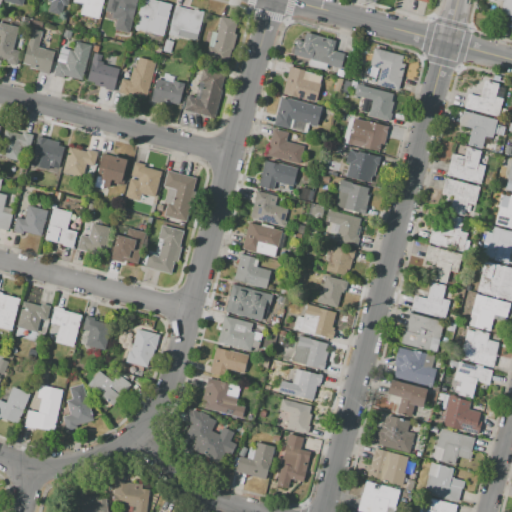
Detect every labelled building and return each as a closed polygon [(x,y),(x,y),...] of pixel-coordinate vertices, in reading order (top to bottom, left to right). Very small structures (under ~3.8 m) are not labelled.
[(67,0),(66,6),(63,6),(61,16),(48,13),(50,2),(46,1),(46,0),(67,0)] [(72,0),(102,0),(98,19),(79,15),(82,4),(72,2),(72,0)] [(107,0),(137,0),(131,23),(103,16),(107,0)] [(163,36),(134,29),(141,0),(153,0),(171,5),(163,36)] [(511,0),(511,16),(498,14),(501,1),(497,0),(511,0)] [(203,12),(196,42),(167,34),(174,6),(193,10),(203,12)] [(206,55),(212,31),(216,32),(220,17),(236,21),(233,34),(236,35),(229,61),(206,55)] [(0,23),(18,28),(13,49),(20,51),(17,66),(6,63),(7,61),(3,60),(2,61),(0,60),(0,23)] [(54,51),(48,73),(21,66),(30,29),(42,32),(38,47),(54,51)] [(63,37),(65,30),(72,32),(70,39),(63,37)] [(293,55),(297,40),(303,41),(305,33),(335,40),(332,50),(344,53),(340,67),(327,64),(325,70),(308,66),(309,59),(293,55)] [(173,42),(170,53),(162,51),(165,40),(173,42)] [(90,45),(81,81),(63,76),(63,77),(54,75),(60,48),(73,51),(76,42),(90,45)] [(159,53),(152,51),(154,45),(161,47),(159,53)] [(373,48),(403,56),(401,64),(405,65),(398,90),(376,85),(380,69),(369,66),(373,48)] [(86,81),(94,53),(102,55),(100,61),(103,62),(102,65),(118,69),(113,90),(94,85),(94,83),(86,81)] [(155,62),(146,97),(128,93),(128,95),(118,92),(121,79),(129,81),(133,67),(135,67),(138,57),(155,62)] [(281,93),(288,67),(322,76),(315,102),(281,93)] [(336,75),(337,69),(344,71),(342,77),(336,75)] [(225,75),(215,118),(183,110),(187,96),(195,98),(202,70),(225,75)] [(336,78),(342,79),(339,92),(333,90),(336,78)] [(184,83),(178,108),(150,101),(156,79),(173,83),(173,81),(184,83)] [(347,95),(341,94),(344,80),(350,82),(347,95)] [(464,108),(468,94),(480,97),(484,81),(498,84),(494,97),(502,99),(498,117),(464,108)] [(363,86),(393,94),(391,101),(393,101),(388,121),(368,116),(372,100),(361,98),(363,86)] [(273,125),(280,97),(321,107),(320,112),(328,114),(326,120),(318,118),(316,127),(308,125),(306,134),(273,125)] [(468,145),(472,129),(459,125),(463,111),(497,120),(492,138),(490,137),(487,149),(480,147),(480,148),(468,145)] [(387,127),(381,152),(349,143),(351,135),(349,134),(352,122),(365,126),(366,121),(387,127)] [(495,133),(498,123),(505,125),(502,135),(495,133)] [(299,164),(266,156),(273,129),(287,132),(285,141),(303,146),(299,164)] [(33,135),(29,148),(22,146),(18,161),(1,156),(6,138),(3,137),(4,130),(22,135),(22,133),(33,135)] [(63,147),(58,168),(49,166),(48,169),(30,165),(37,137),(59,142),(58,146),(63,147)] [(341,137),(348,139),(347,145),(340,143),(341,137)] [(96,153),(93,167),(84,164),(81,177),(62,173),(69,147),(86,152),(86,150),(96,153)] [(447,175),(452,154),(463,157),(466,148),(481,152),(477,166),(484,167),(479,184),(447,175)] [(348,150),(359,153),(359,152),(380,157),(378,165),(376,164),(373,176),(372,176),(370,183),(345,177),(348,163),(345,162),(348,150)] [(101,154),(126,160),(125,164),(128,164),(122,185),(109,182),(108,188),(103,187),(102,189),(93,187),(101,154)] [(258,185),(264,160),(297,168),(292,186),(274,181),(272,189),(258,185)] [(337,171),(327,169),(327,170),(323,169),(325,160),(339,164),(337,171)] [(511,192),(511,161),(509,161),(503,191),(511,192)] [(161,172),(154,198),(140,194),(138,201),(124,198),(129,178),(137,180),(138,178),(129,176),(133,162),(144,165),(143,168),(161,172)] [(185,221),(163,215),(166,203),(164,203),(168,188),(164,187),(168,171),(196,178),(193,191),(196,192),(192,205),(190,204),(185,221)] [(329,177),(327,183),(320,181),(321,175),(329,177)] [(464,216),(449,212),(454,195),(441,192),(445,178),(478,187),(474,205),(467,203),(464,216)] [(339,180),(351,183),(351,184),(370,189),(364,214),(335,206),(339,192),(336,191),(339,180)] [(306,200),(297,198),(300,187),(309,190),(306,200)] [(283,227),(249,218),(256,191),(275,196),(273,205),(287,209),(283,227)] [(0,193),(7,195),(4,207),(13,209),(8,230),(0,228),(0,193)] [(511,228),(495,224),(502,195),(509,197),(510,195),(511,195),(511,228)] [(324,209),(321,217),(310,215),(312,206),(314,206),(314,204),(322,206),(322,208),(324,209)] [(13,231),(16,217),(24,219),(27,205),(47,210),(41,235),(24,231),(23,233),(13,231)] [(44,239),(52,208),(71,213),(67,229),(76,232),(72,248),(61,245),(61,244),(44,239)] [(328,210),(360,218),(358,224),(361,225),(358,238),(359,238),(357,246),(335,240),(336,234),(330,233),(332,224),(325,222),(328,210)] [(428,243),(432,229),(444,232),(448,214),(462,218),(459,231),(466,234),(461,252),(428,243)] [(77,249),(81,234),(87,236),(91,223),(111,228),(105,251),(90,247),(88,251),(77,249)] [(241,249),(248,223),(281,231),(274,257),(241,249)] [(304,225),(302,233),(296,232),(299,224),(304,225)] [(183,231),(179,246),(181,246),(177,262),(174,261),(171,273),(144,266),(147,253),(157,256),(161,240),(157,239),(161,225),(183,231)] [(511,231),(511,254),(509,254),(507,263),(483,257),(485,251),(478,249),(480,241),(483,242),(486,232),(492,234),(494,227),(511,231)] [(301,235),(299,242),(293,241),(295,233),(301,235)] [(108,259),(114,235),(134,240),(132,248),(140,250),(136,264),(129,262),(128,264),(108,259)] [(431,279),(435,263),(424,260),(428,245),(461,254),(456,272),(449,270),(446,283),(431,279)] [(325,271),(327,261),(324,260),(327,250),(332,251),(333,246),(355,251),(353,258),(352,258),(349,270),(346,269),(345,276),(325,271)] [(233,280),(240,254),(258,259),(256,267),(270,271),(266,288),(233,280)] [(506,266),(502,282),(511,285),(511,293),(510,300),(477,291),(481,275),(476,274),(480,261),(491,264),(491,262),(506,266)] [(336,308),(316,303),(319,290),(321,291),(325,277),(346,282),(343,293),(340,292),(336,308)] [(411,310),(414,296),(426,299),(431,282),(445,286),(441,299),(449,301),(444,319),(411,310)] [(232,285),(271,295),(268,305),(265,304),(261,320),(225,311),(232,285)] [(279,295),(281,287),(290,290),(288,297),(279,295)] [(19,299),(11,330),(0,326),(0,292),(2,293),(1,295),(19,299)] [(510,303),(504,324),(491,320),(488,330),(468,325),(476,294),(510,303)] [(50,306),(46,320),(39,319),(36,332),(16,327),(23,301),(40,306),(40,304),(50,306)] [(335,312),(331,327),(334,328),(332,339),(293,329),(297,316),(303,317),(306,305),(335,312)] [(81,315),(73,346),(55,342),(59,325),(50,322),(54,307),(63,309),(63,310),(81,315)] [(400,343),(405,325),(406,325),(409,314),(443,323),(435,353),(400,343)] [(104,350),(85,345),(88,331),(82,329),(85,316),(94,318),(93,321),(111,325),(104,350)] [(216,343),(223,316),(251,324),(249,332),(253,333),(254,332),(261,334),(259,341),(252,340),(249,352),(216,343)] [(277,325),(271,324),(272,317),(279,319),(277,325)] [(136,329),(158,335),(150,365),(126,359),(128,350),(131,351),(136,329)] [(466,330),(474,332),(474,329),(489,333),(487,340),(499,343),(493,367),(459,358),(466,330)] [(327,343),(325,351),(327,351),(322,369),(291,361),(298,336),(327,343)] [(209,373),(215,347),(247,355),(243,373),(225,368),(223,377),(209,373)] [(394,377),(397,366),(393,365),(398,347),(412,351),(413,350),(426,354),(423,366),(435,369),(431,387),(394,377)] [(34,358),(28,355),(30,348),(37,351),(34,358)] [(266,368),(256,366),(258,356),(268,359),(266,368)] [(0,374),(0,358),(8,362),(2,375),(0,374)] [(458,362),(492,371),(488,385),(476,381),(471,397),(457,394),(461,381),(453,379),(458,362)] [(295,369),(322,376),(319,387),(315,387),(312,400),(278,392),(280,381),(291,383),(295,369)] [(87,386),(98,371),(111,381),(117,374),(120,376),(123,371),(131,377),(128,382),(129,383),(112,405),(87,386)] [(241,418),(203,409),(205,401),(202,400),(207,378),(239,386),(236,398),(237,398),(235,404),(244,407),(241,418)] [(410,417),(396,413),(400,397),(387,394),(391,380),(426,389),(421,407),(413,405),(410,417)] [(82,384),(92,420),(76,425),(76,428),(66,431),(62,417),(70,415),(66,400),(72,399),(69,388),(82,384)] [(62,390),(54,430),(24,424),(27,410),(30,410),(34,393),(37,394),(39,385),(62,390)] [(0,418),(0,400),(5,403),(12,387),(29,394),(15,425),(0,418)] [(438,393),(470,402),(467,411),(479,414),(477,422),(480,423),(477,434),(441,424),(445,410),(440,408),(442,401),(436,399),(438,393)] [(281,399),(310,406),(308,414),(310,414),(307,426),(309,426),(307,435),(285,429),(289,413),(279,410),(281,399)] [(191,450),(195,442),(184,437),(190,423),(186,421),(188,419),(186,418),(190,411),(191,411),(192,409),(198,412),(199,411),(209,416),(208,418),(215,421),(210,431),(218,435),(222,427),(233,432),(229,441),(236,444),(231,456),(225,453),(220,464),(191,450)] [(373,444),(377,429),(379,430),(380,423),(383,424),(386,415),(410,421),(407,432),(414,434),(409,454),(373,444)] [(440,429),(473,438),(468,460),(456,457),(454,465),(432,459),(440,429)] [(287,434),(302,438),(299,449),(309,451),(302,482),(289,479),(287,489),(276,486),(281,464),(280,464),(287,434)] [(266,479),(235,472),(239,457),(246,459),(249,447),(255,448),(256,442),(274,447),(266,479)] [(239,455),(243,447),(248,449),(244,457),(239,455)] [(407,457),(403,473),(405,473),(401,485),(367,476),(368,471),(365,470),(367,464),(370,465),(374,448),(407,457)] [(430,462),(453,468),(451,477),(453,477),(453,478),(463,481),(457,502),(423,493),(428,475),(427,475),(430,462)] [(411,491),(404,490),(407,480),(414,482),(411,491)] [(114,481),(142,485),(142,489),(150,490),(148,508),(146,507),(145,511),(134,511),(135,506),(111,503),(114,481)] [(364,482),(399,491),(393,511),(360,511),(357,511),(364,482)] [(75,511),(73,499),(97,495),(98,500),(105,498),(107,511),(75,511)] [(419,511),(423,497),(456,505),(454,511),(419,511)]
